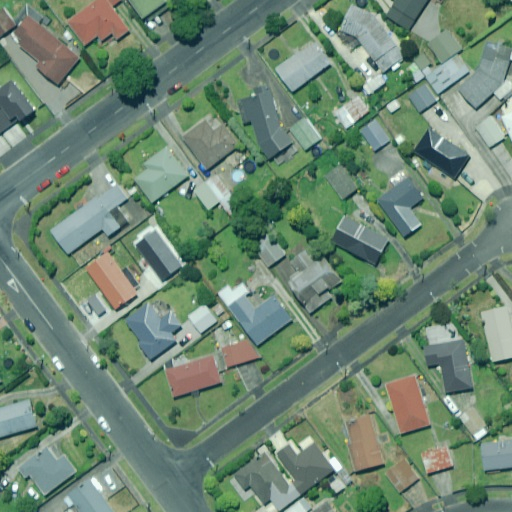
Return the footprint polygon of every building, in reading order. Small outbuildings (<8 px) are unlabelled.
[(123,1),(121,0),(99,0),(68,23),(86,47),(100,37),(104,42),(114,34),(119,41),(132,32),(114,8),(123,1)] [(173,0),(131,0),(146,20),(173,0)] [(396,0),(386,17),(410,32),(430,0),(396,0)] [(0,39),(17,27),(2,7),(0,7),(0,39)] [(407,58),(376,15),(353,7),(343,33),(359,39),(385,74),(407,58)] [(82,58),(29,17),(15,35),(23,42),(20,46),(41,63),(37,67),(61,86),(82,58)] [(463,50),(448,31),(430,45),(444,64),(463,50)] [(511,84),(506,78),(511,53),(511,48),(486,42),(478,73),(460,89),(478,109),(495,94),(502,102),(511,92),(511,84)] [(332,66),(317,44),(278,71),(294,93),(332,66)] [(471,73),(459,56),(427,78),(439,95),(471,73)] [(28,90),(16,73),(4,81),(16,98),(28,90)] [(386,80),(380,73),(365,84),(371,92),(386,80)] [(257,86),(257,93),(239,98),(245,122),(254,119),(260,142),(272,158),(297,140),(284,123),(271,82),(257,86)] [(438,102),(426,85),(410,96),(421,113),(438,102)] [(371,113),(360,97),(336,114),(348,130),(371,113)] [(0,126),(10,122),(0,100),(0,126)] [(511,113),(503,118),(511,136),(511,113)] [(239,148),(216,116),(185,138),(208,171),(239,148)] [(506,139),(493,118),(478,128),(491,148),(506,139)] [(327,146),(307,120),(292,132),(307,151),(317,143),(322,150),(327,146)] [(392,142),(377,121),(362,132),(377,153),(392,142)] [(472,157),(431,130),(416,152),(457,179),(472,157)] [(189,178),(168,149),(145,165),(149,171),(136,180),(154,204),(189,178)] [(359,190),(342,167),(327,178),(344,201),(359,190)] [(240,207),(218,176),(196,192),(210,211),(221,203),(229,214),(240,207)] [(428,198),(413,177),(380,200),(406,238),(423,226),(411,209),(428,198)] [(116,180),(109,185),(112,189),(53,232),(70,256),(105,230),(110,238),(123,229),(111,213),(130,199),(116,180)] [(390,241),(347,217),(334,242),(377,266),(390,241)] [(278,243),(269,232),(252,245),(270,269),(287,256),(278,243)] [(139,294),(110,254),(88,270),(117,310),(139,294)] [(343,282),(327,258),(291,284),(312,314),(323,307),(318,299),(343,282)] [(173,277),(163,264),(147,277),(157,290),(173,277)] [(257,311),(240,288),(235,292),(231,287),(221,295),(259,346),(294,320),(276,297),(257,311)] [(162,321),(151,305),(128,322),(143,342),(140,344),(153,361),(178,342),(173,334),(183,327),(173,313),(162,321)] [(218,322),(206,306),(190,318),(202,334),(218,322)] [(511,359),(511,323),(508,307),(483,313),(495,363),(511,359)] [(257,360),(251,340),(223,349),(229,369),(257,360)] [(475,389),(467,343),(425,350),(428,367),(441,365),(446,394),(475,389)] [(224,384),(215,355),(167,370),(176,399),(224,384)] [(432,426),(417,376),(387,385),(403,435),(432,426)] [(489,425),(463,393),(446,407),(459,423),(461,421),(478,442),(489,433),(485,428),(489,425)] [(0,438),(39,428),(32,402),(0,411),(0,438)] [(387,464),(372,417),(347,425),(353,444),(349,446),(358,473),(387,464)] [(511,441),(484,444),(486,472),(511,468),(511,441)] [(454,467),(448,448),(424,456),(430,475),(454,467)] [(58,462),(48,449),(19,470),(26,479),(31,476),(46,497),(78,473),(66,456),(58,462)] [(337,469),(324,452),(303,468),(316,485),(337,469)] [(292,485),(269,453),(236,476),(247,491),(253,486),(266,505),(292,485)] [(419,481),(405,461),(386,474),(401,494),(419,481)] [(105,491),(96,478),(65,501),(73,511),(114,511),(102,494),(105,491)] [(346,489),(339,479),(330,485),(338,495),(346,489)] [(337,511),(328,499),(314,510),(305,499),(288,511),(337,511)]
